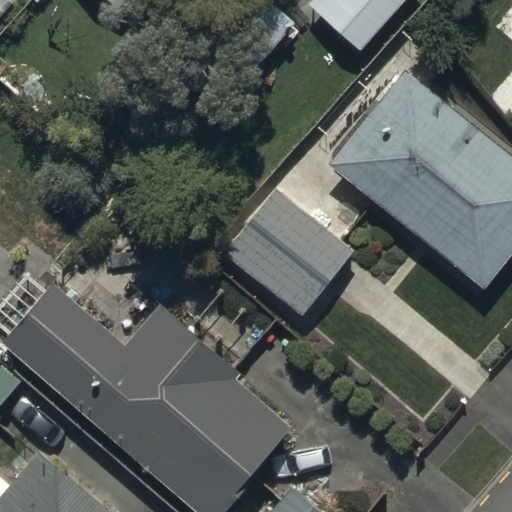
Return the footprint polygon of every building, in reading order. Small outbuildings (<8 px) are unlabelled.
[(107,0),(123,13),(134,0),(107,0)] [(317,0),(310,9),(363,52),(405,0),(317,0)] [(275,191),(338,238),(371,198),(484,290),(511,255),(511,162),(404,75),(334,162),(313,145),(275,191)] [(338,238),(275,191),(226,252),(305,315),(356,252),(338,238)] [(127,350),(48,284),(41,292),(25,279),(0,308),(0,332),(7,339),(0,346),(0,347),(192,511),(223,511),(293,429),(237,383),(241,378),(160,310),(127,350)] [(0,362),(0,409),(23,383),(0,362)] [(0,511),(110,511),(41,450),(8,488),(0,481),(0,511)] [(320,511),(292,486),(268,511),(320,511)]
